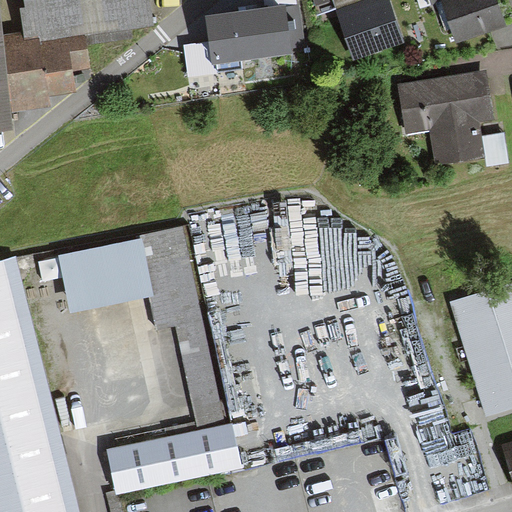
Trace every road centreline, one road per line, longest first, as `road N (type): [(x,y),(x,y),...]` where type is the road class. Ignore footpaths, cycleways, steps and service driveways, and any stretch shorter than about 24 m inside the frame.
road 1 (unknown): [(93,511),(22,248)]
road 2 (residential): [(200,0),(0,161)]
